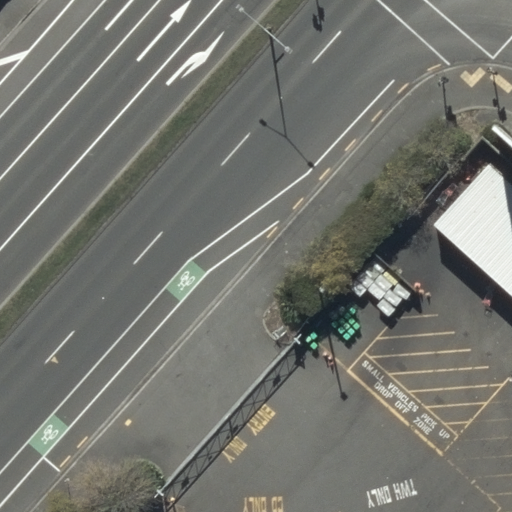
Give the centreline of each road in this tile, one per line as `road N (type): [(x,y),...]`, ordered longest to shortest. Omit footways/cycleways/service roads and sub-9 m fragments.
road 1 (primary): [(370,0),(0,414)]
road 2 (primary): [(0,179),(161,0)]
